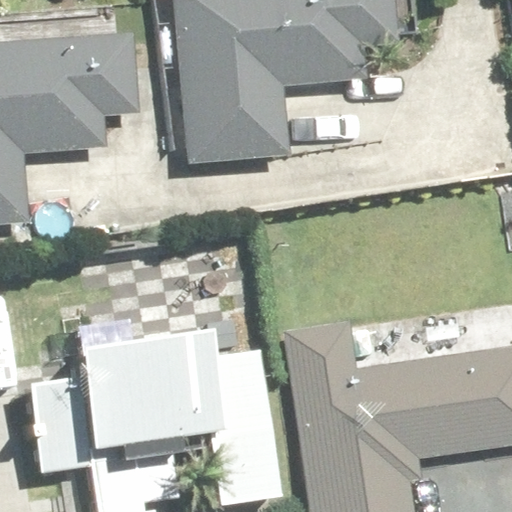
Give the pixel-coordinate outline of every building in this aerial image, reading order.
[(281,162),(278,85),(386,82),(383,0),(135,0),(148,196),(244,191),(242,163),(281,162)] [(511,0),(450,0),(457,66),(511,60),(511,0)] [(0,219),(19,219),(18,168),(70,170),(71,148),(101,148),(101,112),(131,111),(128,33),(0,37),(0,219)] [(511,451),(511,316),(286,340),(304,511),(409,511),(407,484),(418,462),(511,451)] [(249,358),(197,365),(194,344),(69,362),(72,385),(19,393),(32,481),(74,475),(72,460),(197,442),(207,511),(218,511),(281,503),(268,414),(257,416),(249,358)]
